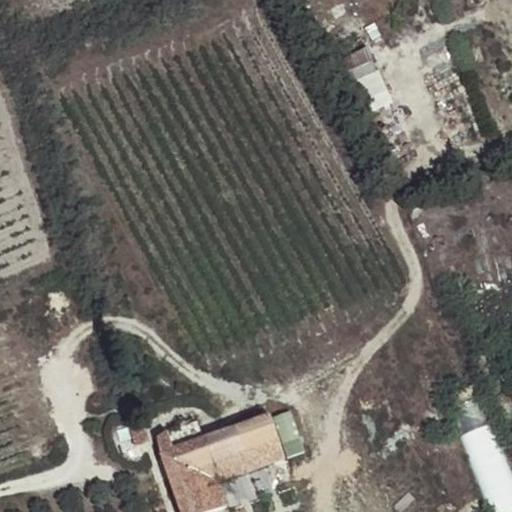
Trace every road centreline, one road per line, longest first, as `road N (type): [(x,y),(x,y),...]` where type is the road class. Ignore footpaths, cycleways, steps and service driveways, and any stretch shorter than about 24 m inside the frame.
road 1 (track): [(321,511),(332,421),(351,371),(406,311),(416,284),(388,201),(424,157),(401,68),(405,52),(511,7)]
road 2 (track): [(351,371),(276,392),(236,393),(176,361),(141,329),(116,323),(81,330),(56,370),(76,449),(72,468),(0,490)]
